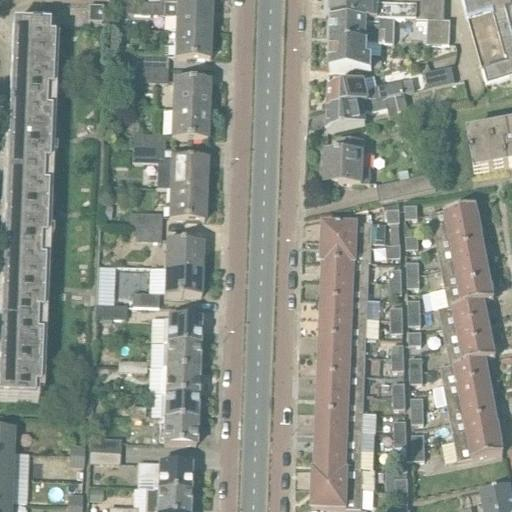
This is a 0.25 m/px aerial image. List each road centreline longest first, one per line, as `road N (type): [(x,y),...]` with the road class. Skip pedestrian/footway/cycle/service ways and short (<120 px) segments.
road 1 (residential): [(282,511),(300,0)]
road 2 (residential): [(241,0),(223,511)]
road 3 (tertiary): [(253,511),(270,0)]
